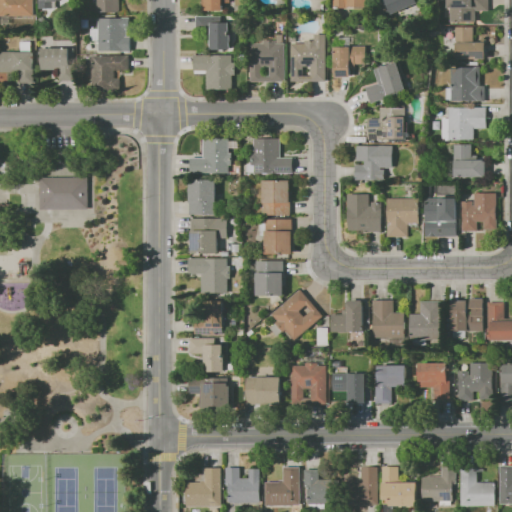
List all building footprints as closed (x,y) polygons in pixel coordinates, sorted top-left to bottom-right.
[(0,0),(35,0),(35,17),(0,17),(0,0)] [(40,9),(40,0),(58,0),(58,1),(54,1),(54,9),(40,9)] [(98,0),(120,0),(120,12),(98,12),(98,0)] [(231,0),(231,2),(223,2),(223,10),(203,10),(203,0),(231,0)] [(368,0),(368,8),(354,8),(354,6),(349,6),(349,8),(333,8),(333,0),(368,0)] [(390,15),(383,0),(418,0),(419,2),(390,15)] [(448,7),(448,0),(489,0),(489,10),(477,10),(477,21),(450,20),(450,7),(448,7)] [(210,31),(197,31),(197,15),(222,16),(222,22),(230,22),(230,34),(232,34),(232,49),(210,49),(210,31)] [(99,50),(100,17),(131,18),(131,29),(128,29),(128,36),(131,36),(131,50),(99,50)] [(457,58),(457,26),(474,26),(474,41),(488,41),(488,58),(457,58)] [(315,33),(327,34),(327,81),(292,81),(292,43),(305,43),(305,39),(315,39),(315,33)] [(335,37),(352,37),(352,45),(366,45),(366,64),(356,64),(356,68),(352,68),(352,77),(335,77),(335,37)] [(1,71),(1,51),(21,51),(21,39),(33,39),(32,51),(34,51),(34,83),(20,83),(20,71),(1,71)] [(251,81),(252,42),(262,43),(262,39),(278,40),(278,43),(287,43),(286,81),(251,81)] [(61,69),(42,69),(42,47),(71,47),(71,53),(77,53),(77,80),(60,80),(61,69)] [(236,75),(233,75),(233,89),(207,89),(207,69),(195,69),(195,54),(233,55),(233,62),(236,62),(236,75)] [(93,55),(130,55),(130,70),(115,70),(115,77),(120,77),(120,90),(92,90),(93,55)] [(397,62),(406,90),(395,93),(396,97),(372,104),(367,87),(379,83),(375,69),(397,62)] [(446,100),(446,87),(451,87),(451,67),(481,67),(480,85),(486,86),(486,100),(446,100)] [(369,118),(381,118),(381,107),(406,107),(406,139),(369,139),(369,118)] [(449,118),(449,107),(487,107),(487,128),(475,128),(474,139),(442,139),(442,118),(449,118)] [(191,157),(204,157),(204,138),(230,138),(230,153),(233,153),(233,163),(237,163),(237,172),(233,172),(233,173),(191,173),(191,157)] [(255,173),(255,172),(248,172),(248,163),(252,163),(252,152),(255,152),(255,138),(282,138),(282,157),(294,157),(293,174),(255,173)] [(455,176),(455,144),(473,144),(473,155),(486,155),(486,177),(455,176)] [(358,145),(394,145),(394,167),(382,167),(382,169),(385,169),(385,179),(356,179),(356,164),(364,164),(364,161),(358,161),(358,145)] [(42,178),(89,177),(90,208),(42,209),(42,178)] [(190,179),(217,179),(216,215),(190,215),(190,179)] [(264,180),(291,180),(291,215),(264,215),(264,180)] [(349,229),(349,193),(370,194),(370,206),(371,206),(371,202),(383,202),(382,232),(369,231),(369,230),(349,229)] [(475,193),(497,193),(497,218),(498,218),(498,230),(483,230),(483,222),(478,222),(478,230),(463,230),(463,201),(474,201),(474,204),(475,204),(475,193)] [(425,236),(426,197),(458,198),(458,236),(425,236)] [(388,198),(420,198),(419,226),(409,226),(409,236),(387,236),(388,198)] [(192,252),(192,218),(228,218),(228,238),(219,238),(219,253),(192,252)] [(267,219),(293,219),(292,253),(266,253),(267,219)] [(202,293),(202,273),(190,273),(190,257),(229,258),(228,293),(202,293)] [(258,295),(258,260),(285,260),(285,296),(258,295)] [(286,330),(284,332),(276,323),(279,321),(273,314),(302,290),(324,316),(294,340),(286,330)] [(452,300),(469,300),(469,313),(472,313),(472,308),(470,308),(470,298),(485,298),(485,331),(466,331),(466,338),(453,338),(453,331),(452,331),(452,300)] [(373,299),(394,299),(394,312),(405,312),(405,337),(373,337),(373,299)] [(195,334),(195,317),(205,317),(205,300),(224,301),(224,334),(195,334)] [(332,332),(332,314),(343,314),(343,310),(347,310),(347,302),(349,302),(349,300),(363,300),(363,302),(364,302),(364,332),(332,332)] [(410,313),(421,313),(421,301),(442,301),(442,340),(410,339),(410,313)] [(505,318),(511,318),(511,340),(491,340),(491,331),(489,331),(489,301),(505,302),(505,318)] [(318,327),(329,327),(329,345),(318,345),(318,327)] [(204,353),(191,353),(191,338),(216,338),(216,344),(225,344),(225,372),(204,372),(204,353)] [(293,365),(307,365),(307,362),(319,362),(319,365),(328,365),(328,404),(293,404),(293,365)] [(420,387),(420,362),(451,363),(451,400),(434,400),(434,387),(420,387)] [(471,362),(494,362),(494,400),(480,400),(480,392),(475,392),(475,400),(459,400),(459,371),(470,371),(470,374),(471,374),(471,362)] [(393,404),(376,404),(377,371),(379,371),(379,364),(408,364),(408,386),(393,386),(393,404)] [(511,402),(501,402),(502,364),(511,364),(511,402)] [(334,390),(334,372),(367,373),(367,404),(348,403),(348,391),(334,390)] [(248,376),(282,376),(282,405),(247,405),(248,376)] [(190,393),(190,377),(229,377),(229,411),(203,411),(203,393),(190,393)] [(442,476),(442,465),(457,466),(457,484),(453,484),(453,500),(423,500),(423,476),(442,476)] [(511,504),(501,504),(501,465),(511,465),(511,504)] [(266,481),(280,481),(280,479),(284,479),(284,466),(302,466),(301,506),(266,506),(266,481)] [(349,480),(362,480),(362,466),(380,467),(380,505),(348,505),(349,480)] [(383,466),(401,466),(401,480),(418,480),(418,506),(390,505),(390,503),(385,503),(385,499),(383,499),(383,466)] [(205,467),(222,467),(222,506),(187,505),(187,481),(201,481),(201,480),(205,480),(205,467)] [(226,485),(227,467),(241,467),(241,478),(250,478),(250,468),(262,469),(261,503),(229,502),(229,485),(226,485)] [(462,505),(462,468),(479,468),(479,481),(496,482),(496,506),(462,505)] [(305,469),(320,469),(320,479),(338,479),(338,504),(326,504),(326,509),(310,509),(311,504),(308,504),(308,487),(305,487),(305,469)]
